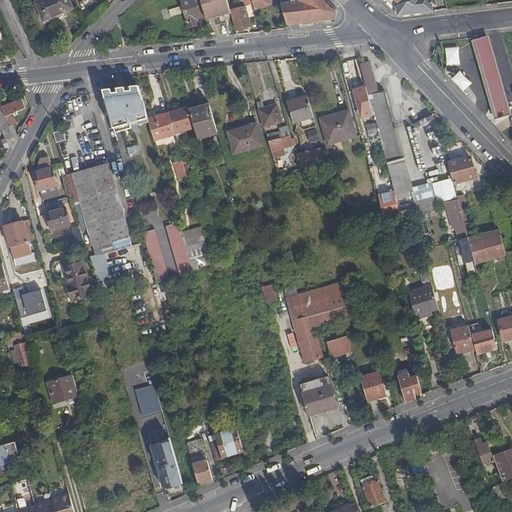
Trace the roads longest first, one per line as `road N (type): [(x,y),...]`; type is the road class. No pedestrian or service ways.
road 1 (secondary): [(379,33),(60,69)]
road 2 (secondary): [(220,500),(511,383)]
road 3 (primary): [(379,33),(511,167)]
road 4 (unknown): [(91,65),(134,233)]
road 5 (primary): [(511,17),(379,33)]
road 6 (residential): [(0,183),(60,69)]
